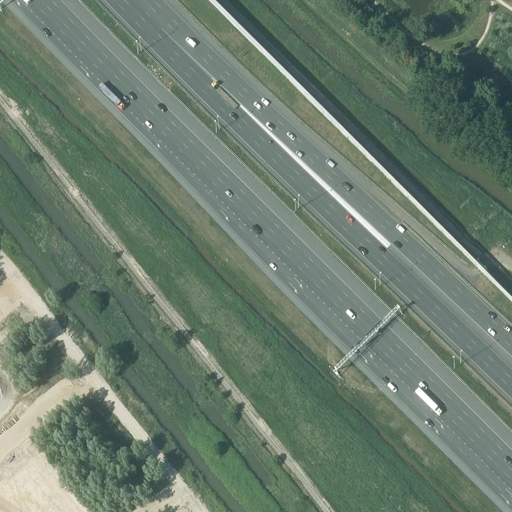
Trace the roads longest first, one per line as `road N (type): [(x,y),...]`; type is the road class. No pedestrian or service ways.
road 1 (motorway): [(34,0),(511,475)]
road 2 (motorway): [(511,390),(160,28)]
road 3 (motorway): [(511,344),(160,28)]
road 4 (residential): [(90,372),(184,492)]
road 5 (residential): [(13,275),(90,372)]
